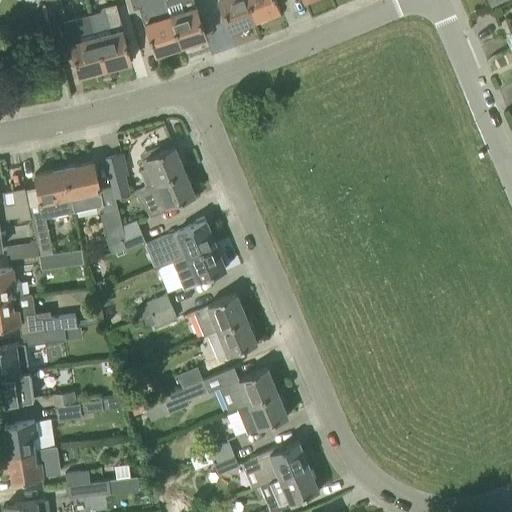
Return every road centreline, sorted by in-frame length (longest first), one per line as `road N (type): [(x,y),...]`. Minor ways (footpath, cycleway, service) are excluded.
road 1 (residential): [(482,511),(423,509),(360,472),(318,395),(191,85)]
road 2 (residential): [(191,85),(409,0)]
road 3 (residential): [(191,85),(0,130)]
road 4 (residential): [(511,178),(433,0)]
